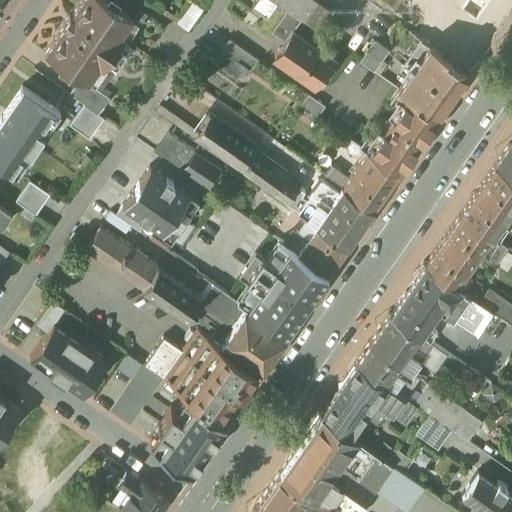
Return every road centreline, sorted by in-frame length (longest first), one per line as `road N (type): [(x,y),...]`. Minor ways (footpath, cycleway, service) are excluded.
road 1 (tertiary): [(207,505),(511,71)]
road 2 (residential): [(220,0),(0,321)]
road 3 (residential): [(0,359),(207,505)]
